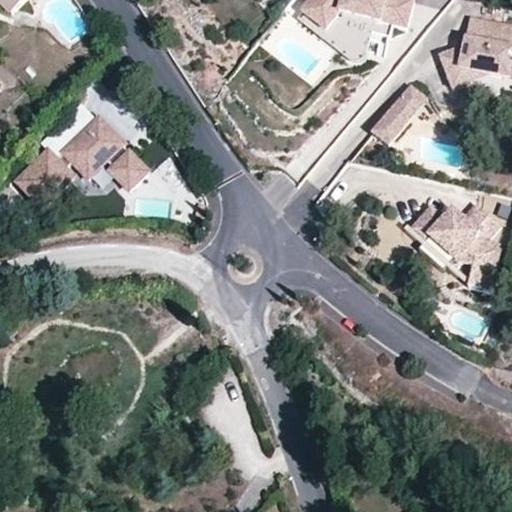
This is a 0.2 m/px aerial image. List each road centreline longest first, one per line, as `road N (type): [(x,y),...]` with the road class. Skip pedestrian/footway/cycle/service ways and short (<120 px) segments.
road 1 (residential): [(110,0),(233,174),(247,266)]
road 2 (residential): [(247,266),(302,277),(340,296),(479,390),(511,402)]
road 3 (residential): [(329,511),(247,266)]
road 4 (residential): [(247,266),(84,249),(0,269)]
